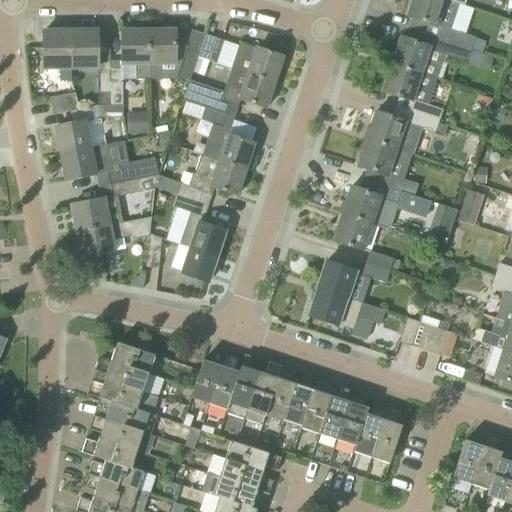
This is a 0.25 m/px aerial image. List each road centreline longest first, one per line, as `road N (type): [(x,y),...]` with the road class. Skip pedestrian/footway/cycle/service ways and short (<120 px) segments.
road 1 (residential): [(5,3),(221,6),(330,31)]
road 2 (residential): [(232,328),(330,31)]
road 3 (tertiary): [(48,303),(7,68),(5,3)]
road 4 (residential): [(449,403),(232,328)]
road 5 (tertiary): [(32,511),(48,303)]
road 6 (residential): [(232,328),(48,303)]
